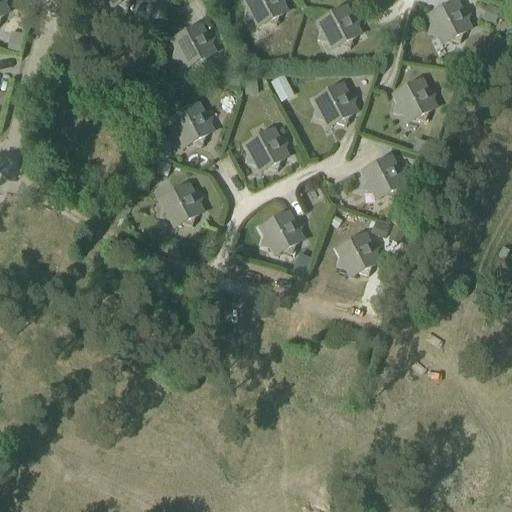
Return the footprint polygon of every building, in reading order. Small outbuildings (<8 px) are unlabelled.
[(97,0),(97,1),(104,3),(110,14),(120,8),(128,11),(131,2),(135,0),(97,0)] [(285,6),(287,0),(243,0),(241,1),(246,11),(244,19),(253,23),(258,32),(268,26),(276,28),(279,20),(289,14),(285,6)] [(431,28),(428,36),(437,39),(442,49),(452,42),(460,45),(463,38),(474,32),(469,23),(472,13),(463,10),(458,2),(426,18),(431,28)] [(488,6),(482,21),(495,25),(500,11),(488,6)] [(326,45),(331,55),(342,48),(350,50),(353,43),(363,37),(359,30),(362,19),(352,16),(347,7),(315,24),(321,33),(318,42),(326,45)] [(164,9),(154,10),(154,22),(165,22),(164,9)] [(176,50),(173,60),(180,62),(186,72),(196,67),(204,69),(208,60),(217,56),(213,48),(216,37),(204,34),(201,27),(172,42),(176,50)] [(12,33),(8,50),(19,52),(23,35),(12,33)] [(271,84),(280,104),(293,97),(284,78),(271,84)] [(393,115),(402,119),(407,127),(418,122),(426,124),(429,116),(438,111),(434,102),(437,92),(427,89),(423,80),(391,97),(396,106),(393,115)] [(314,120),(323,123),(328,132),(339,126),(346,129),(348,121),(359,116),(355,107),(358,97),(348,94),(344,85),(312,102),(317,111),(314,120)] [(172,138),(179,141),(185,152),(194,145),(202,148),(206,139),(216,135),(211,125),(214,116),(203,113),(199,106),(170,121),(174,129),(172,138)] [(245,165),(254,168),(259,177),(270,171),(277,173),(279,167),(291,160),(286,152),(289,142),(279,139),(275,130),(243,147),(248,156),(245,165)] [(117,133),(118,165),(129,165),(128,133),(117,133)] [(96,169),(115,169),(116,135),(97,135),(96,169)] [(365,183),(362,192),(371,194),(376,204),(386,199),(395,201),(397,193),(408,187),(403,178),(406,169),(397,166),(392,158),(360,174),(365,183)] [(160,202),(164,210),(161,219),(168,221),(173,232),(184,226),(192,228),(195,220),(206,215),(201,207),(205,198),(192,193),(189,187),(160,202)] [(257,230),(263,240),(260,248),(269,252),(274,260),(284,254),(293,257),(295,248),(305,243),(301,234),(304,225),(295,222),(290,213),(257,230)] [(379,225),(377,233),(386,236),(388,227),(379,225)] [(339,260),(336,270),(346,273),(350,282),(361,277),(369,279),(372,270),(381,265),(377,257),(381,247),(371,243),(367,234),(335,250),(339,260)] [(301,262),(297,275),(305,278),(309,265),(301,262)] [(0,352),(0,356),(3,366),(0,367),(0,383),(9,381),(13,396),(38,388),(25,346),(0,352)] [(268,383),(271,371),(261,369),(264,353),(239,348),(233,375),(268,383)] [(377,410),(366,448),(395,457),(406,419),(377,410)] [(309,439),(299,435),(287,470),(318,482),(329,451),(337,454),(344,435),(314,424),(309,439)]
